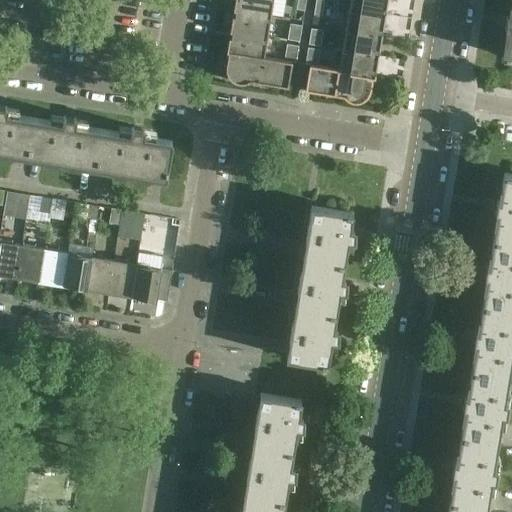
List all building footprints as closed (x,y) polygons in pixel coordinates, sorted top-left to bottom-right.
[(270,15),(272,0),(234,0),(233,9),(270,15)] [(305,0),(297,0),(296,10),(304,11),(305,0)] [(383,16),(385,0),(348,0),(347,10),(383,16)] [(511,0),(509,16),(507,16),(505,28),(508,28),(503,56),(511,57),(511,0)] [(322,5),(314,4),(312,16),(320,17),(322,5)] [(267,36),(270,15),(233,9),(232,11),(235,11),(234,17),(231,16),(229,30),(267,36)] [(380,36),(383,16),(347,10),(344,30),(380,36)] [(288,32),(300,34),(301,26),(289,24),(288,32)] [(309,36),(321,38),(322,30),(310,28),(309,36)] [(228,38),(226,51),(263,58),(263,57),(267,36),(229,30),(229,32),(231,32),(230,38),(228,38)] [(377,56),(380,36),(344,30),(340,50),(377,56)] [(300,34),(288,32),(287,40),(299,42),(300,34)] [(321,38),(309,36),(308,44),(319,46),(321,38)] [(288,81),(291,62),(295,63),(298,46),(286,44),(283,60),(263,57),(263,58),(226,51),(226,52),(227,53),(225,66),(225,68),(225,70),(226,72),(226,74),(228,76),(229,78),(230,80),(232,81),(234,82),(236,83),(238,83),(240,83),(242,83),(245,83),(247,82),(249,81),(260,83),(261,76),(288,81)] [(330,68),(316,66),(319,50),(307,48),(304,64),(309,65),(305,84),(332,88),(331,94),(342,96),(344,98),(345,99),(347,100),(349,101),(351,102),(354,102),(356,102),(359,102),(361,101),(363,100),(364,99),(366,97),(367,95),(369,94),(369,92),(370,90),(372,77),(374,77),(374,76),(330,69),(330,68)] [(377,56),(340,50),(333,49),(330,68),(330,69),(374,76),(377,56)] [(260,83),(278,86),(278,87),(284,87),(284,86),(287,87),(288,81),(261,76),(260,83)] [(313,91),(331,94),(332,88),(305,84),(304,90),(307,90),(307,91),(313,92),(313,91)] [(0,151),(29,156),(35,118),(6,113),(7,106),(0,105),(0,151)] [(29,156),(97,167),(103,129),(75,124),(76,118),(65,116),(63,123),(35,118),(29,156)] [(103,129),(97,167),(165,178),(171,141),(143,136),(144,129),(132,127),(131,134),(103,129)] [(493,239),(511,241),(511,174),(504,173),(499,200),(497,200),(494,211),(497,211),(493,239)] [(18,194),(16,208),(27,210),(29,195),(18,194)] [(42,197),(39,212),(50,214),(51,209),(50,209),(51,199),(42,197)] [(75,202),(65,201),(64,210),(63,210),(62,216),(72,217),(75,202)] [(98,206),(87,205),(85,220),(96,221),(98,206)] [(310,205),(302,256),(342,262),(346,239),(353,240),(354,238),(352,237),(352,228),(348,228),(351,212),(310,205)] [(111,208),(108,223),(119,225),(121,210),(111,208)] [(142,228),(144,213),(121,210),(119,225),(117,232),(127,233),(128,226),(142,228)] [(157,216),(155,230),(166,232),(168,218),(157,216)] [(482,303),(511,308),(511,241),(493,239),(489,265),(486,264),(484,276),(487,277),(482,303)] [(22,245),(0,240),(0,274),(16,277),(22,245)] [(16,277),(39,281),(45,248),(22,245),(16,277)] [(39,281),(62,284),(68,252),(45,248),(39,281)] [(62,284),(85,288),(90,256),(68,252),(62,284)] [(85,288),(108,292),(114,260),(90,256),(85,288)] [(302,256),(294,306),(334,313),(338,289),(345,290),(345,289),(344,288),(344,278),(340,278),(342,262),(302,256)] [(108,292),(131,296),(136,264),(114,260),(108,292)] [(155,299),(159,300),(167,301),(172,270),(160,268),(136,264),(131,296),(155,300),(155,299)] [(471,369),(507,375),(511,348),(511,308),(482,303),(478,330),(475,330),(473,342),(476,342),(471,369)] [(294,306),(286,354),(286,356),(326,363),(330,338),(337,339),(337,338),(336,338),(336,328),(332,327),(334,313),(294,306)] [(460,435),(496,441),(500,413),(504,414),(506,402),(502,402),(507,375),(471,369),(467,396),(464,395),(462,407),(465,408),(460,435)] [(260,393),(257,407),(251,443),(292,450),(296,426),(302,427),(303,425),(301,425),(302,416),(298,415),(300,399),(260,393)] [(450,500),(485,506),(490,479),(494,479),(496,467),(492,466),(496,441),(460,435),(456,461),(453,460),(451,472),(454,473),(450,500)] [(251,443),(243,493),(284,500),(288,475),(294,476),(295,474),(293,474),(293,465),(289,464),(292,450),(251,443)] [(243,493),(240,511),(282,511),(284,500),(243,493)] [(483,511),(485,506),(450,500),(447,511),(483,511)]
